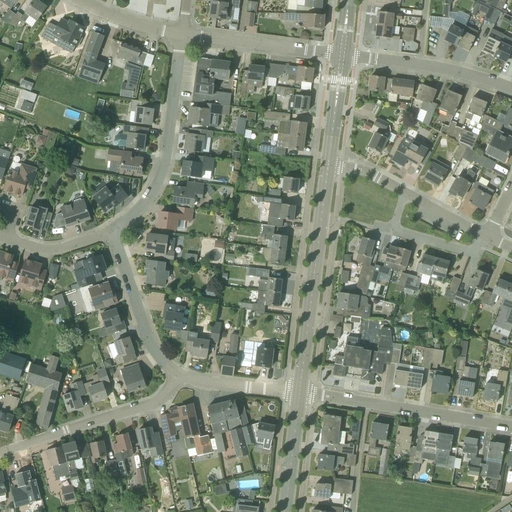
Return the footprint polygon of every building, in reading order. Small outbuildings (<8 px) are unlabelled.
[(18,0),(7,0),(4,5),(11,10),(15,4),(18,0)] [(37,21),(46,8),(35,0),(34,0),(25,13),(37,21)] [(225,0),(224,4),(213,3),(212,3),(210,18),(225,20),(232,21),(234,8),(239,8),(240,1),(235,0),(225,0)] [(302,14),(320,16),(322,0),(288,0),(286,14),(302,14)] [(492,0),(492,2),(489,7),(495,10),(499,0),(492,0)] [(499,0),(495,10),(501,12),(506,0),(499,0)] [(495,10),(489,7),(478,1),(471,15),(475,17),(479,8),(487,12),(483,20),(489,23),(495,10)] [(246,13),(256,14),(258,4),(247,3),(246,13)] [(501,12),(495,10),(489,23),(494,25),(501,12)] [(1,22),(9,25),(16,15),(9,11),(1,22)] [(377,25),(392,27),(393,19),(402,20),(402,15),(378,12),(377,25)] [(245,26),(253,27),(254,14),(246,13),(245,26)] [(17,14),(16,15),(9,25),(15,28),(23,18),(17,14)] [(324,16),(320,16),(302,14),(286,14),(285,14),(285,21),(306,21),(305,29),(323,30),(324,16)] [(54,35),(62,40),(58,47),(71,54),(75,47),(77,48),(80,42),(78,41),(84,29),(70,21),(69,23),(62,20),(57,28),(49,23),(41,38),(50,42),(54,35)] [(456,46),(463,32),(466,26),(454,21),(444,41),(456,46)] [(392,27),(377,25),(375,38),(399,41),(400,36),(392,35),(392,27)] [(466,26),(463,32),(456,46),(468,52),(475,38),(478,32),(466,26)] [(415,30),(404,28),(402,41),(413,42),(415,30)] [(103,37),(94,33),(79,74),(99,81),(105,66),(94,62),(103,37)] [(493,57),(500,43),(488,37),(481,52),(493,57)] [(511,43),(502,39),(500,43),(493,57),(505,63),(511,49),(511,43)] [(148,55),(141,53),(141,50),(122,43),(117,57),(143,67),(148,55)] [(203,104),(222,106),(230,107),(231,95),(215,93),(217,79),(228,81),(231,82),(232,70),(231,70),(232,64),(200,60),(195,94),(194,103),(203,104)] [(313,70),(299,68),(270,65),(268,78),(277,79),(283,74),(298,76),(297,82),(311,84),(313,70)] [(248,80),(262,82),(264,68),(249,66),(248,80)] [(370,77),(368,91),(383,93),(412,97),(414,83),(385,79),(370,77)] [(248,84),(241,84),(239,99),(246,99),(248,84)] [(428,127),(434,113),(437,105),(431,103),(436,91),(421,86),(416,100),(423,102),(420,110),(427,113),(422,123),(428,127)] [(288,110),(294,111),(308,112),(309,98),(293,96),(294,89),(284,88),(283,95),(289,96),(288,110)] [(23,89),(20,97),(35,101),(37,94),(23,89)] [(453,117),(461,97),(447,92),(440,108),(448,111),(447,114),(453,117)] [(473,115),(481,119),(487,103),(473,98),(464,119),(471,121),(473,115)] [(146,110),(147,103),(132,101),(131,112),(136,113),(135,123),(151,125),(153,111),(146,110)] [(222,106),(203,104),(202,110),(190,108),(188,125),(208,127),(210,114),(221,116),(222,106)] [(503,124),(486,116),(483,124),(496,131),(496,130),(499,132),(503,125),(511,129),(511,110),(510,110),(503,124)] [(280,121),(278,135),(290,136),(304,138),(306,124),(289,122),(290,115),(266,112),(265,119),(280,121)] [(237,133),(245,133),(246,117),(238,117),(237,133)] [(390,134),(385,131),(388,125),(377,119),(374,126),(379,128),(377,134),(376,133),(368,148),(374,151),(375,152),(377,153),(379,153),(380,154),(390,134)] [(443,134),(450,139),(455,127),(456,124),(450,121),(448,127),(442,125),(439,133),(442,135),(443,134)] [(511,137),(499,132),(496,130),(496,131),(483,124),(480,131),(493,136),(489,143),(492,145),(488,152),(505,160),(511,148),(511,137)] [(125,126),(124,134),(118,133),(115,136),(114,142),(117,145),(127,146),(127,148),(144,150),(145,137),(147,137),(148,129),(125,126)] [(464,130),(455,127),(450,139),(458,143),(464,130)] [(46,144),(49,129),(41,128),(39,143),(46,144)] [(185,151),(202,153),(204,138),(211,139),(212,132),(193,129),(192,136),(187,135),(185,151)] [(478,136),(464,130),(458,143),(460,144),(467,148),(472,151),(478,136)] [(304,138),(290,136),(278,135),(276,148),(260,145),(259,153),(284,156),(285,149),(302,152),(304,138)] [(409,149),(401,145),(392,161),(403,167),(407,160),(418,166),(420,163),(426,151),(427,150),(412,143),(409,149)] [(460,162),(461,159),(467,148),(460,144),(453,158),(460,162)] [(472,151),(467,148),(461,159),(470,164),(472,161),(474,162),(483,167),(487,159),(472,151)] [(122,162),(121,173),(139,176),(140,168),(141,169),(142,160),(123,158),(124,152),(109,150),(108,161),(122,162)] [(431,154),(426,151),(420,163),(424,166),(431,154)] [(213,159),(204,158),(194,156),(194,157),(197,157),(196,163),(183,161),(181,177),(200,179),(201,170),(211,172),(213,159)] [(8,161),(0,158),(0,178),(3,180),(8,161)] [(487,159),(483,167),(491,172),(495,164),(487,159)] [(24,188),(30,190),(31,190),(37,170),(13,163),(4,191),(22,197),(24,188)] [(438,187),(446,172),(432,164),(424,179),(438,187)] [(462,198),(470,184),(475,174),(469,171),(464,181),(458,177),(449,193),(457,198),(458,196),(462,198)] [(283,192),(297,194),(299,180),(284,178),(283,192)] [(173,203),(193,206),(194,198),(202,199),(204,184),(188,182),(187,190),(175,188),(173,203)] [(472,188),(477,190),(469,203),(481,210),(485,203),(487,204),(490,198),(493,192),(475,182),(472,188)] [(119,185),(110,193),(106,188),(93,198),(105,213),(117,203),(119,205),(128,197),(119,185)] [(269,190),(268,198),(280,199),(281,191),(269,190)] [(282,228),(283,220),(293,221),(295,207),(279,205),(280,199),(268,198),(263,197),(262,203),(270,204),(267,226),(274,227),(282,228)] [(73,205),(61,209),(67,228),(90,220),(84,201),(83,201),(81,200),(74,202),(73,205)] [(41,230),(47,232),(53,214),(46,212),(47,210),(40,207),(39,210),(31,207),(25,226),(33,228),(32,230),(40,233),(41,230)] [(191,222),(193,210),(180,208),(179,216),(160,213),(158,228),(176,230),(177,220),(191,222)] [(267,226),(266,226),(263,226),(262,234),(265,235),(264,240),(273,241),(272,249),(286,251),(287,237),(273,236),(274,227),(267,226)] [(174,254),(173,253),(175,238),(148,235),(146,250),(155,252),(154,259),(173,261),(174,254)] [(363,264),(354,296),(365,297),(370,282),(374,268),(369,267),(374,251),(372,251),(374,241),(362,238),(356,262),(363,264)] [(374,265),(374,268),(370,282),(376,284),(379,274),(390,277),(392,271),(398,248),(398,249),(389,246),(388,250),(384,249),(380,261),(384,262),(383,268),(374,265)] [(286,251),(272,249),(263,248),(261,262),(284,265),(286,251)] [(398,273),(399,270),(404,272),(410,252),(398,248),(392,271),(398,273)] [(0,277),(14,281),(19,263),(12,261),(13,257),(0,252),(0,277)] [(422,274),(430,277),(435,259),(423,255),(420,264),(418,264),(416,273),(417,273),(416,278),(408,275),(403,293),(412,295),(413,292),(416,293),(418,288),(422,274)] [(95,283),(93,275),(106,271),(101,257),(83,263),(85,269),(75,273),(80,288),(95,283)] [(435,259),(430,277),(430,280),(442,283),(443,278),(445,278),(449,263),(435,259)] [(47,272),(40,270),(42,265),(26,261),(18,283),(41,291),(47,272)] [(151,273),(149,285),(164,287),(165,279),(167,280),(168,273),(164,272),(165,264),(147,262),(146,273),(151,273)] [(49,278),(57,279),(59,264),(50,263),(49,278)] [(349,270),(354,270),(355,264),(343,263),(341,282),(348,283),(349,270)] [(260,278),(258,291),(267,292),(280,294),(282,280),(269,279),(269,271),(257,270),(256,277),(260,278)] [(453,300),(457,302),(468,306),(475,289),(481,291),(488,275),(476,271),(472,279),(470,279),(464,295),(456,292),(453,300)] [(396,291),(403,293),(408,275),(402,273),(396,291)] [(455,295),(457,290),(461,281),(453,278),(448,292),(455,295)] [(497,296),(503,299),(510,284),(498,280),(492,294),(485,291),(480,303),(492,308),(497,296)] [(97,303),(94,304),(97,311),(117,304),(113,291),(110,292),(108,284),(92,289),(91,286),(80,290),(84,301),(92,298),(95,297),(97,303)] [(511,285),(510,284),(503,299),(500,308),(507,311),(503,321),(511,325),(511,285)] [(280,294),(267,292),(258,291),(257,305),(253,304),(253,305),(241,304),(240,310),(264,313),(265,306),(279,308),(280,294)] [(365,297),(354,296),(339,293),(337,309),(349,310),(348,316),(362,318),(363,305),(365,306),(367,304),(367,300),(365,297)] [(163,315),(166,316),(164,330),(180,332),(184,308),(165,305),(163,315)] [(126,330),(123,320),(120,321),(116,310),(101,315),(108,336),(126,330)] [(213,323),(211,332),(210,342),(218,343),(221,324),(213,323)] [(381,329),(378,347),(377,352),(363,350),(363,348),(356,347),(357,340),(347,338),(344,357),(336,356),(333,376),(344,378),(346,367),(362,370),(361,380),(373,382),(374,374),(382,375),(384,364),(390,365),(390,364),(392,349),(392,343),(390,328),(381,329)] [(197,340),(198,333),(188,332),(185,352),(192,353),(191,356),(207,359),(210,342),(197,340)] [(66,345),(68,338),(58,335),(55,342),(66,345)] [(233,377),(236,359),(235,359),(236,353),(238,336),(232,335),(229,352),(228,358),(223,357),(220,375),(233,377)] [(118,365),(136,359),(129,338),(115,343),(119,357),(115,359),(118,365)] [(273,350),(265,349),(254,348),(254,342),(245,341),(243,353),(249,354),(249,358),(251,362),(256,362),(255,366),(271,368),(273,350)] [(429,370),(431,364),(433,350),(424,348),(421,369),(429,370)] [(390,364),(398,365),(401,350),(392,349),(390,364)] [(441,365),(443,351),(433,350),(431,364),(441,365)] [(3,351),(0,361),(0,370),(20,377),(26,358),(3,351)] [(47,380),(60,384),(62,374),(54,372),(58,359),(51,357),(47,370),(50,371),(47,380)] [(465,358),(458,357),(455,371),(461,372),(460,377),(456,396),(472,398),(477,369),(464,367),(465,358)] [(52,411),(60,384),(47,380),(50,371),(47,370),(31,365),(26,382),(47,389),(36,428),(47,431),(52,411)] [(145,387),(138,365),(121,371),(129,393),(145,387)] [(89,388),(91,393),(94,403),(107,398),(103,386),(110,384),(105,370),(98,372),(99,375),(92,377),(96,386),(89,388)] [(406,388),(409,373),(395,371),(393,385),(406,388)] [(434,371),(431,392),(447,394),(449,378),(442,377),(443,372),(434,371)] [(496,382),(506,384),(508,372),(498,371),(496,382)] [(423,375),(409,373),(406,388),(420,390),(423,375)] [(79,397),(86,395),(82,382),(71,386),(74,393),(63,397),(68,412),(83,408),(79,397)] [(497,402),(500,386),(486,384),(483,400),(497,402)] [(16,410),(19,400),(7,396),(1,413),(0,413),(0,429),(9,433),(16,410)] [(245,410),(242,399),(235,401),(242,428),(246,446),(256,444),(263,445),(265,438),(273,440),(275,427),(268,426),(268,423),(259,422),(258,424),(249,426),(245,410)] [(235,430),(242,428),(235,401),(228,402),(232,421),(235,430)] [(232,421),(228,402),(207,407),(218,454),(225,452),(221,433),(230,431),(237,459),(249,456),(246,446),(242,428),(235,430),(232,421)] [(181,420),(195,417),(192,404),(178,408),(169,410),(170,414),(160,416),(165,438),(176,435),(173,422),(181,421),(181,420)] [(322,430),(339,432),(341,418),(324,416),(322,430)] [(181,420),(181,421),(185,439),(194,437),(198,457),(212,454),(208,436),(200,438),(195,417),(181,420)] [(361,420),(354,419),(353,426),(350,426),(349,433),(359,434),(361,420)] [(375,448),(376,440),(386,442),(388,425),(372,423),(370,439),(369,447),(367,456),(379,458),(380,449),(375,448)] [(414,464),(414,463),(416,451),(416,447),(409,446),(411,436),(410,436),(411,429),(398,427),(396,442),(394,455),(406,457),(405,463),(414,464)] [(152,428),(151,428),(138,431),(142,450),(150,448),(153,450),(154,456),(163,454),(159,434),(153,435),(152,428)] [(339,432),(322,430),(320,444),(338,446),(339,432)] [(422,447),(421,452),(416,451),(414,463),(422,464),(423,453),(435,455),(439,434),(425,431),(422,447)] [(117,461),(123,460),(130,458),(131,458),(132,456),(133,455),(133,454),(128,434),(116,437),(118,444),(113,446),(115,454),(117,461)] [(453,436),(439,434),(435,455),(447,457),(445,468),(453,469),(455,457),(448,456),(449,452),(450,452),(453,436)] [(478,476),(480,464),(481,459),(475,458),(477,447),(476,447),(477,440),(464,438),(462,453),(467,454),(466,459),(471,459),(470,468),(469,468),(468,475),(478,477),(478,476)] [(106,457),(103,441),(90,444),(93,457),(91,457),(93,464),(98,463),(97,459),(106,457)] [(63,446),(71,481),(76,480),(75,477),(78,477),(74,461),(79,459),(75,443),(63,446)] [(486,478),(487,477),(488,470),(500,472),(501,461),(502,461),(503,454),(504,452),(503,452),(504,444),(495,443),(495,444),(489,443),(487,459),(486,465),(480,464),(478,476),(486,478)] [(348,444),(348,445),(347,447),(341,447),(340,454),(349,455),(353,455),(354,445),(348,444)] [(46,451),(48,461),(51,460),(56,481),(59,481),(58,478),(69,476),(62,447),(46,451)] [(317,470),(332,471),(333,464),(343,466),(344,458),(334,457),(319,455),(317,470)] [(353,455),(349,455),(348,466),(355,467),(356,456),(353,455)] [(110,475),(118,473),(115,460),(107,462),(110,475)] [(133,476),(135,485),(147,483),(144,468),(135,470),(136,476),(133,476)] [(30,500),(30,502),(41,500),(35,480),(31,481),(29,471),(15,475),(19,488),(26,486),(30,500)] [(330,493),(351,495),(353,481),(333,479),(333,486),(331,486),(331,485),(323,484),(323,485),(316,484),(314,497),(329,499),(330,493)] [(217,495),(228,493),(225,483),(215,485),(217,495)] [(11,490),(14,504),(30,500),(26,486),(19,488),(11,490)] [(65,502),(76,499),(73,486),(62,489),(65,502)] [(258,511),(259,508),(252,507),(253,501),(237,499),(235,511),(258,511)]
